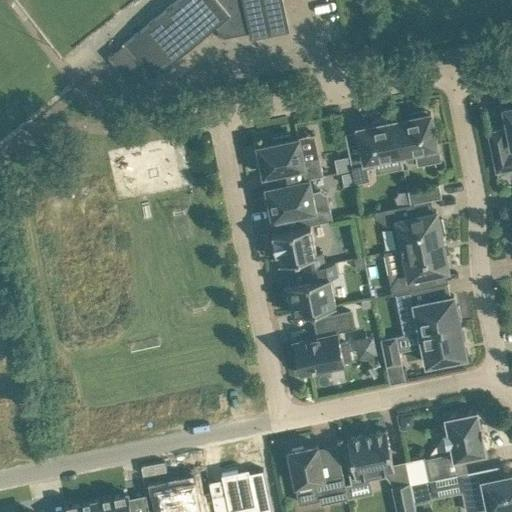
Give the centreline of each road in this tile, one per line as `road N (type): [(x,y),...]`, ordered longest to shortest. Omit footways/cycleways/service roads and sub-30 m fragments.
road 1 (residential): [(278,419),(224,123),(238,111),(454,68)]
road 2 (residential): [(500,374),(454,68)]
road 3 (residential): [(0,477),(278,419)]
road 4 (residential): [(500,374),(278,419)]
